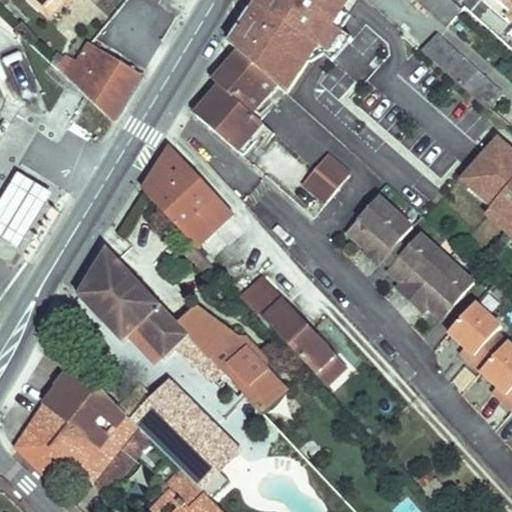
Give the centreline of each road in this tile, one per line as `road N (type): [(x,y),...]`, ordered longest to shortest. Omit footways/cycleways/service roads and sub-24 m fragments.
road 1 (residential): [(154,105),(181,119),(313,245),(511,469)]
road 2 (unknown): [(334,269),(406,179),(345,110),(382,49),(397,40),(410,48),(423,65),(414,100),(473,149)]
road 3 (secondary): [(154,105),(0,365)]
road 4 (secondary): [(219,0),(154,105)]
